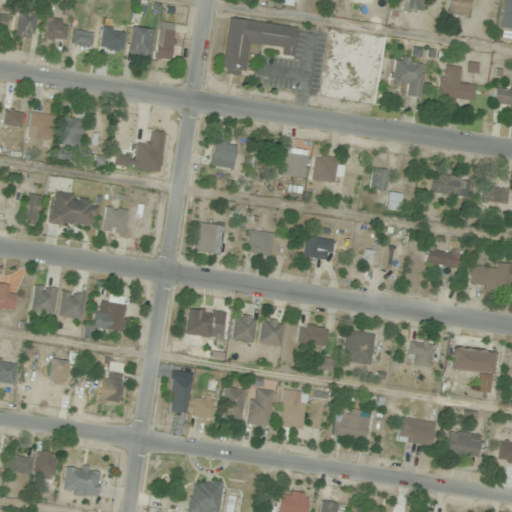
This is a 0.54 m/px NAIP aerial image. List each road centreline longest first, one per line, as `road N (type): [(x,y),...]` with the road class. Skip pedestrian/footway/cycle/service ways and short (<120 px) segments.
road 1 (residential): [(511,498),(0,417)]
road 2 (residential): [(511,151),(0,73)]
road 3 (residential): [(511,327),(0,251)]
road 4 (residential): [(204,0),(129,511)]
